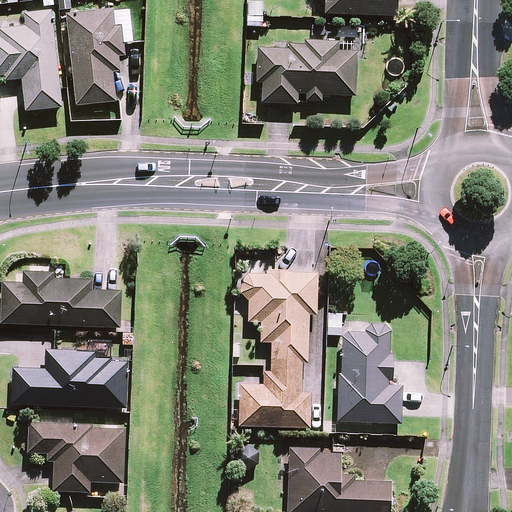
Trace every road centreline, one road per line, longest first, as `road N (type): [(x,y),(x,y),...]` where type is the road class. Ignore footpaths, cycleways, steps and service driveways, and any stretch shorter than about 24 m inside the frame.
road 1 (tertiary): [(436,194),(146,182),(0,194)]
road 2 (residential): [(472,511),(479,243)]
road 3 (tertiary): [(478,147),(482,0)]
